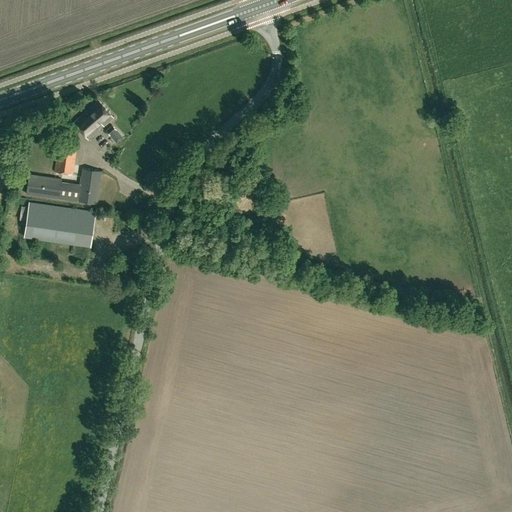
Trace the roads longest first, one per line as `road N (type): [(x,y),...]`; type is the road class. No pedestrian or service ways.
road 1 (unclassified): [(97,511),(177,186),(249,121),(273,80),(277,52),(262,6)]
road 2 (primary): [(0,101),(262,6)]
